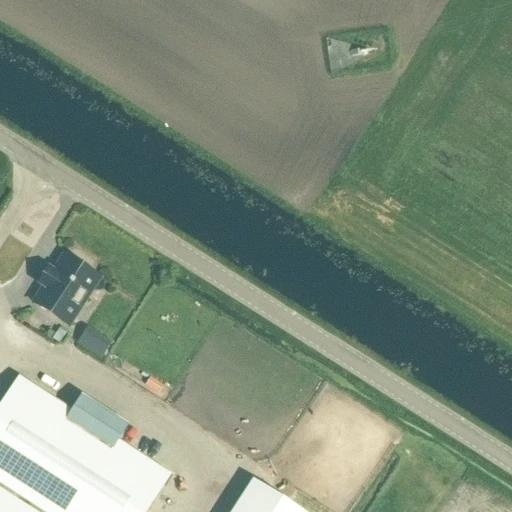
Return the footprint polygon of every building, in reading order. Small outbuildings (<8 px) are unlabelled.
[(365,50),(349,52),(350,58),(366,55),(365,50)] [(22,248),(36,223),(25,217),(11,241),(22,248)] [(98,276),(85,268),(87,265),(72,255),(70,258),(64,254),(53,271),(51,275),(45,271),(39,281),(45,285),(34,302),(68,324),(79,306),(98,276)] [(71,412),(19,378),(0,406),(0,485),(41,511),(146,511),(169,476),(116,442),(125,429),(80,399),(71,412)] [(155,383),(149,392),(163,401),(169,392),(155,383)] [(300,511),(284,502),(277,497),(258,485),(240,511),(300,511)] [(30,511),(0,492),(0,511),(30,511)]
